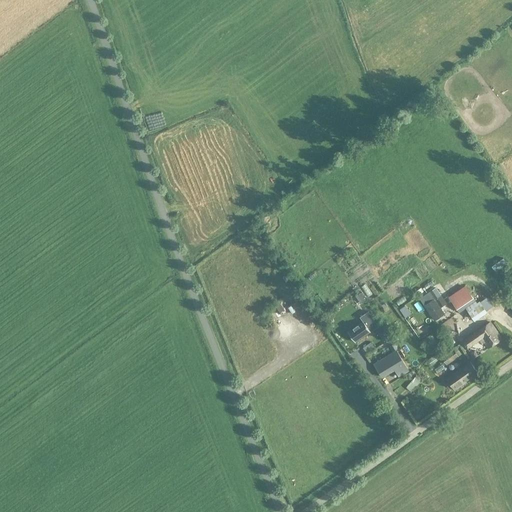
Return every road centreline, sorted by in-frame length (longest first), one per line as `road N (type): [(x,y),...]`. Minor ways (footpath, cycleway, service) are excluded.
road 1 (residential): [(280,511),(86,0)]
road 2 (unclassified): [(305,511),(511,363)]
